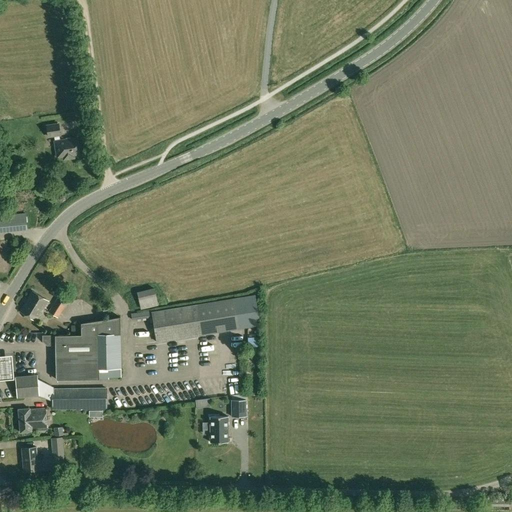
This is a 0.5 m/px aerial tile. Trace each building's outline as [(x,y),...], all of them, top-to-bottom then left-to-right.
[(55,136),(56,142),(55,142),(58,158),(64,157),(64,160),(74,158),(74,155),(80,154),(78,138),(61,141),(60,135),(61,135),(59,124),(47,126),(49,137),(55,136)] [(0,232),(27,230),(27,214),(0,216),(0,232)] [(141,309),(159,305),(155,288),(137,292),(141,309)] [(36,321),(49,301),(32,291),(20,311),(36,321)] [(60,294),(48,312),(58,318),(69,300),(60,294)] [(157,342),(203,335),(240,329),(235,298),(198,304),(152,312),(151,310),(148,311),(147,309),(137,311),(137,313),(131,314),(132,320),(152,317),(157,342)] [(121,368),(120,334),(120,317),(81,323),(81,335),(75,335),(55,335),(56,380),(76,380),(76,378),(121,377),(121,368)] [(218,347),(216,338),(208,339),(210,349),(218,347)] [(0,378),(13,378),(12,356),(0,356),(0,378)] [(170,364),(172,372),(183,368),(181,360),(170,364)] [(152,364),(142,365),(142,372),(152,372),(152,364)] [(108,388),(53,388),(53,387),(37,379),(37,376),(15,377),(17,399),(39,397),(53,402),(53,410),(76,409),(77,411),(108,411),(108,388)] [(240,377),(231,377),(232,396),(235,396),(235,391),(241,390),(240,377)] [(156,399),(155,425),(173,426),(173,400),(156,399)] [(232,400),(232,417),(246,417),(246,400),(232,400)] [(47,429),(46,408),(30,409),(30,408),(18,409),(20,432),(31,432),(31,431),(47,429)] [(54,428),(55,436),(63,435),(63,437),(68,437),(67,433),(63,433),(62,427),(54,428)] [(52,445),(54,469),(65,468),(64,458),(70,458),(69,443),(52,445)] [(43,470),(42,453),(37,453),(36,447),(22,448),(24,471),(43,470)]
